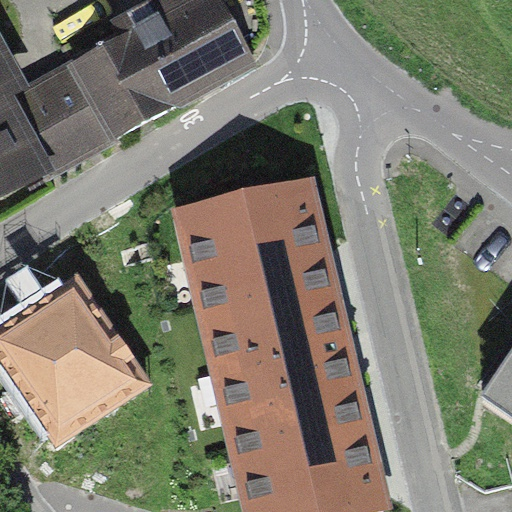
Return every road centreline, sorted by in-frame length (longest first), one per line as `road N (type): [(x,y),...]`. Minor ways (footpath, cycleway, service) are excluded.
road 1 (residential): [(374,86),(360,154),(362,191),(441,511)]
road 2 (residential): [(0,255),(340,51)]
road 3 (residential): [(505,172),(374,86)]
